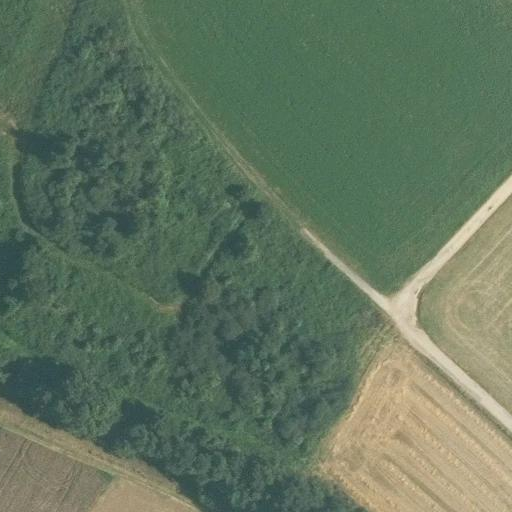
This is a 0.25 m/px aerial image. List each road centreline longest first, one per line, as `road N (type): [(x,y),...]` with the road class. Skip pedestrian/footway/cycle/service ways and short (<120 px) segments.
road 1 (track): [(124,0),(138,54),(228,159),(389,314)]
road 2 (track): [(0,416),(208,511)]
road 3 (track): [(389,314),(511,183)]
road 4 (track): [(511,428),(389,314)]
